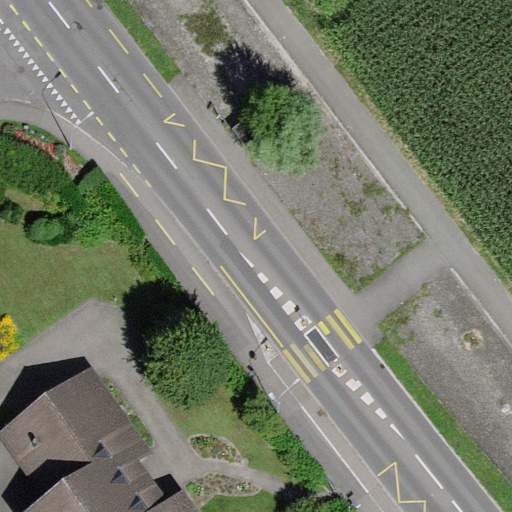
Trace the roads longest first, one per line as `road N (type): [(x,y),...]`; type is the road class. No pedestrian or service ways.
road 1 (primary): [(462,511),(56,4)]
road 2 (track): [(511,332),(256,0)]
